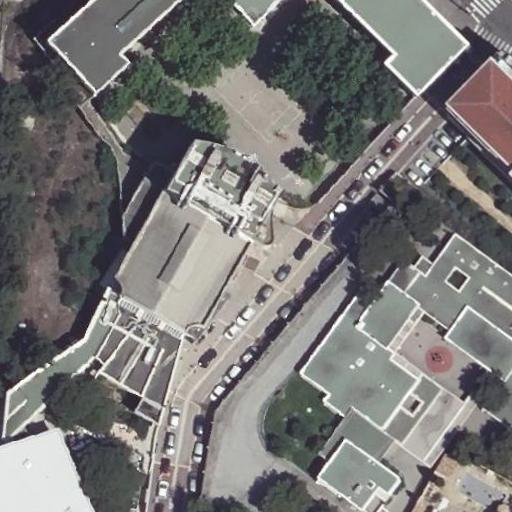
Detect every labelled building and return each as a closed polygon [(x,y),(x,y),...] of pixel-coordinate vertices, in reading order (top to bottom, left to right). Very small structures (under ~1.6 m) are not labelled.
[(94,0),(45,44),(38,36),(35,38),(45,53),(46,53),(69,82),(63,88),(96,136),(109,149),(114,160),(118,219),(120,221),(149,168),(123,154),(88,102),(94,97),(127,66),(118,56),(180,0),(230,0),(254,26),(279,0),(330,0),(391,60),(382,69),(415,99),(463,50),(466,48),(416,0),(94,0)] [(511,59),(509,56),(494,70),(492,72),(489,75),(475,88),(446,121),(511,185),(511,59)] [(265,237),(269,239),(269,223),(264,221),(276,199),(279,193),(249,162),(248,163),(232,155),(233,154),(190,144),(187,151),(185,149),(180,148),(175,150),(164,168),(181,178),(185,171),(255,212),(252,218),(262,224),(264,226),(265,228),(266,230),(266,233),(263,236),(265,237)] [(73,345),(94,357),(145,388),(144,394),(146,401),(152,406),(159,407),(158,410),(162,412),(183,336),(195,342),(229,297),(222,292),(250,245),(260,249),(267,249),(269,247),(269,239),(265,237),(263,236),(266,233),(266,230),(265,228),(264,226),(262,224),(252,218),(255,212),(185,171),(181,178),(164,168),(158,165),(153,165),(149,168),(120,221),(118,219),(117,219),(122,252),(80,340),(73,345)] [(373,202),(383,212),(390,205),(380,195),(373,202)] [(362,417),(382,433),(418,386),(381,358),(387,351),(378,344),(408,303),(417,309),(450,333),(444,341),(488,372),(503,383),(484,409),(482,411),(511,433),(511,331),(511,330),(511,328),(511,278),(455,236),(425,278),(418,272),(402,294),(387,284),(372,304),(358,295),(299,375),(327,397),(323,403),(345,420),(354,427),(362,417)] [(403,262),(387,284),(402,294),(418,272),(403,262)] [(387,351),(417,309),(408,303),(378,344),(387,351)] [(4,397),(0,431),(0,444),(4,445),(93,359),(102,367),(96,374),(139,399),(158,410),(159,407),(152,406),(146,401),(144,394),(145,388),(94,357),(73,345),(24,382),(4,397)] [(418,386),(382,433),(394,442),(431,469),(477,404),(484,409),(503,383),(488,372),(464,406),(387,351),(381,358),(418,386)] [(162,412),(158,410),(139,399),(145,429),(143,437),(154,440),(162,412)] [(317,481),(360,511),(363,511),(379,491),(388,498),(400,481),(378,465),(394,442),(382,433),(362,417),(354,427),(345,420),(318,456),(328,466),(317,481)] [(4,445),(0,444),(0,511),(82,511),(50,437),(4,445)]
